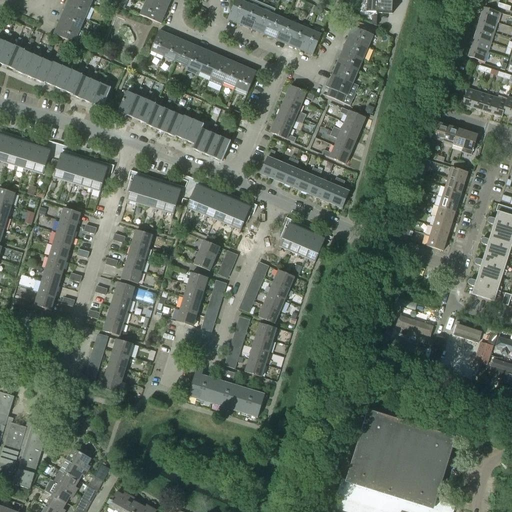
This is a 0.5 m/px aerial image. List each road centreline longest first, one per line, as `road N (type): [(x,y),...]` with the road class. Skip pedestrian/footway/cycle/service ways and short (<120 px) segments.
road 1 (residential): [(459,268),(276,200)]
road 2 (residential): [(77,321),(131,142)]
road 3 (residential): [(505,133),(439,112),(475,0)]
road 4 (residential): [(218,349),(276,200)]
road 5 (residential): [(464,269),(505,133)]
road 6 (residential): [(131,142),(0,105)]
